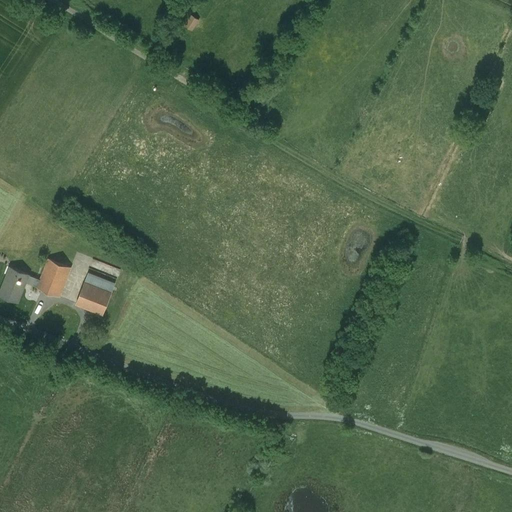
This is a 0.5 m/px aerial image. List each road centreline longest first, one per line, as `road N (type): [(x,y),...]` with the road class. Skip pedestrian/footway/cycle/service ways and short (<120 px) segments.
road 1 (unclassified): [(511,472),(336,417),(266,412),(192,392),(0,318)]
road 2 (track): [(52,0),(278,145),(442,227)]
